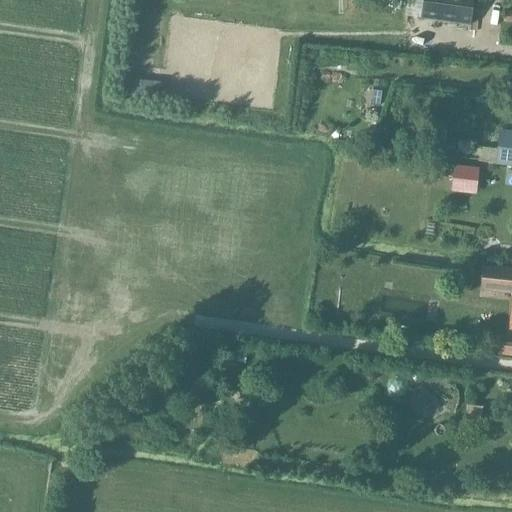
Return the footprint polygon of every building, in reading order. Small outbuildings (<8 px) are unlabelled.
[(423,0),(421,19),(470,26),(473,0),(423,0)] [(511,130),(500,129),(496,164),(511,166),(511,130)] [(455,167),(453,183),(477,186),(479,169),(455,167)] [(357,170),(355,183),(390,189),(392,176),(357,170)] [(511,269),(483,266),(480,291),(511,294),(511,269)] [(511,343),(499,342),(498,354),(511,356),(511,355),(511,343)] [(462,403),(463,422),(479,421),(478,402),(462,403)]
